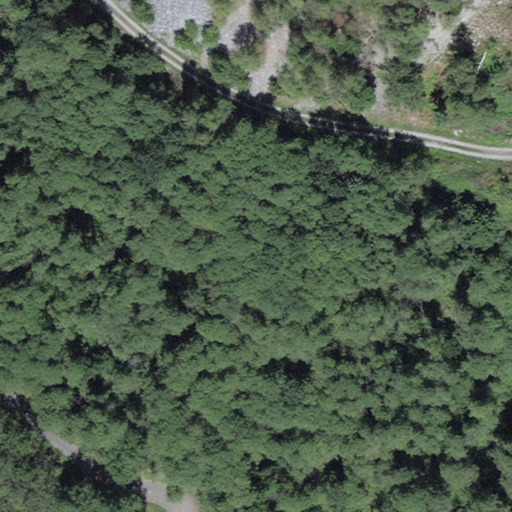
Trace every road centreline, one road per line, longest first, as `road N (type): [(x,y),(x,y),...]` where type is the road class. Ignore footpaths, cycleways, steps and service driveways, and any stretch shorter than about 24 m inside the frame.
road 1 (track): [(102,0),(160,53),(222,88),(312,120),(511,155)]
road 2 (unclassified): [(184,511),(168,498),(102,476),(0,403)]
